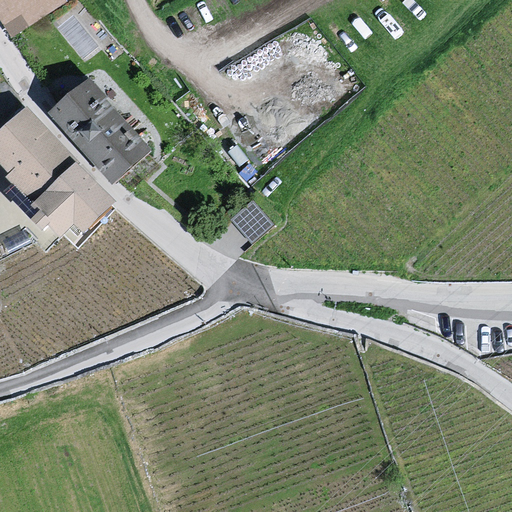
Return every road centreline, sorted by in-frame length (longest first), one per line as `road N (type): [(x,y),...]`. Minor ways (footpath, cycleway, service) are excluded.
road 1 (residential): [(0,46),(63,139),(137,212),(243,285)]
road 2 (unclassified): [(511,400),(470,369),(403,338),(243,285)]
road 3 (unclassified): [(243,285),(296,278),(511,305)]
road 4 (residential): [(0,390),(183,321),(243,285)]
